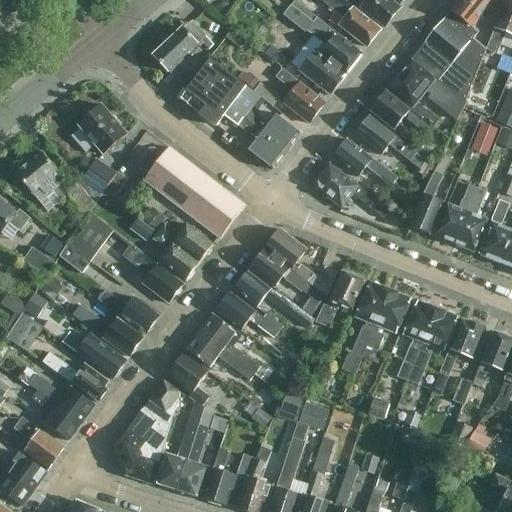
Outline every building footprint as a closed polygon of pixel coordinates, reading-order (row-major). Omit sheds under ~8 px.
[(0,0),(0,24),(15,2),(22,7),(26,0),(0,0)] [(368,47),(382,30),(343,0),(320,0),(329,6),(346,20),(341,26),(368,47)] [(386,28),(402,8),(392,0),(368,0),(361,9),(386,28)] [(459,61),(478,76),(488,50),(474,39),(479,33),(476,30),(484,20),(481,18),(495,1),(493,0),(461,0),(444,21),(471,45),(459,61)] [(511,0),(507,0),(483,65),(491,68),(496,54),(498,54),(502,45),(511,49),(511,0)] [(363,54),(317,20),(318,18),(295,1),(284,16),(306,33),(307,33),(314,38),(293,64),(301,71),(299,72),(332,96),(344,81),(343,80),(347,75),(363,54)] [(411,111),(419,117),(434,128),(439,121),(424,110),(425,109),(419,103),(428,91),(433,95),(430,99),(458,122),(469,105),(468,104),(478,76),(459,61),(471,45),(444,21),(425,45),(413,60),(413,59),(389,89),(413,109),(411,111)] [(215,46),(207,38),(200,30),(191,38),(184,30),(155,58),(170,74),(170,73),(184,87),(200,70),(192,61),(188,65),(184,60),(199,47),(198,46),(202,43),(210,51),(215,46)] [(276,63),(282,54),(272,46),(265,55),(276,63)] [(217,127),(225,117),(247,88),(211,61),(182,100),(217,127)] [(310,124),(321,110),(319,108),(324,102),(282,70),(276,78),(287,87),(285,90),(290,94),(285,100),(287,102),(285,105),(310,124)] [(239,78),(254,90),(260,82),(248,74),(247,76),(243,73),(239,78)] [(260,99),(265,103),(273,108),(280,99),(261,85),(254,94),(260,99)] [(245,119),(250,112),(253,108),(260,99),(254,94),(247,88),(225,117),(255,139),(247,149),(275,170),(289,152),(245,119)] [(411,111),(386,92),(371,112),(396,131),(406,118),(430,137),(436,129),(434,128),(419,117),(411,111),(411,110),(411,111)] [(511,128),(511,98),(508,97),(497,122),(511,128)] [(258,112),(265,103),(260,99),(253,108),(258,112)] [(99,109),(96,106),(87,114),(90,117),(80,126),(83,130),(73,138),(87,155),(97,146),(105,156),(128,136),(102,106),(99,109)] [(264,127),(260,124),(262,121),(250,112),(245,119),(289,152),(302,135),(274,114),(264,127)] [(435,167),(370,117),(365,124),(362,124),(357,130),(358,133),(356,136),(382,156),(390,146),(421,170),(419,172),(428,179),(433,173),(432,171),(435,167)] [(495,127),(483,123),(477,138),(488,143),(495,127)] [(498,145),(511,150),(511,134),(504,131),(498,145)] [(373,160),(348,141),(334,159),(359,178),(367,168),(392,187),(399,179),(373,159),(373,160)] [(169,148),(163,157),(154,150),(150,150),(139,164),(140,168),(149,175),(144,181),(221,239),(246,206),(169,148)] [(66,183),(43,154),(29,166),(25,164),(19,169),(21,172),(18,175),(49,213),(65,199),(58,190),(66,183)] [(443,156),(435,172),(444,176),(451,160),(443,156)] [(80,183),(97,204),(117,175),(99,162),(80,183)] [(376,200),(360,187),(330,165),(315,184),(315,188),(343,210),(353,196),(370,209),(376,200)] [(500,194),(511,199),(511,170),(510,170),(500,194)] [(432,236),(445,203),(433,199),(438,191),(437,191),(444,176),(435,172),(424,196),(411,228),(420,231),(421,233),(429,234),(432,236)] [(87,218),(97,204),(80,183),(79,182),(67,192),(73,201),(69,204),(72,207),(76,204),(87,218)] [(403,182),(396,190),(406,198),(413,189),(404,182),(403,182)] [(455,245),(478,189),(470,186),(464,201),(463,201),(460,209),(449,205),(436,237),(439,238),(445,242),(448,242),(455,245)] [(476,253),(489,221),(478,216),(481,208),(487,193),(478,189),(455,245),(463,248),(464,250),(471,251),(476,253)] [(370,209),(383,219),(390,211),(376,200),(370,209)] [(0,234),(9,242),(17,232),(23,237),(32,226),(28,223),(31,220),(20,211),(17,216),(0,202),(0,234)] [(511,237),(511,231),(500,227),(509,205),(500,202),(492,219),(492,224),(480,255),(490,259),(492,261),(501,265),(511,237)] [(158,230),(164,223),(167,219),(153,208),(144,219),(158,230)] [(68,246),(90,263),(115,232),(92,214),(68,246)] [(138,220),(130,230),(147,244),(156,233),(142,222),(138,220)] [(165,224),(160,232),(200,264),(207,256),(209,256),(213,250),(213,248),(214,246),(186,224),(176,237),(172,234),(175,231),(165,224)] [(250,270),(276,289),(284,277),(303,291),(303,290),(309,295),(314,288),(329,299),(338,273),(326,269),(318,278),(298,263),(307,251),(280,230),(250,270)] [(200,264),(160,232),(153,240),(162,247),(165,244),(168,247),(158,260),(186,282),(188,280),(191,279),(195,274),(195,271),(200,264)] [(511,237),(501,265),(511,269),(511,268),(511,237)] [(122,257),(138,269),(140,267),(151,276),(144,285),(170,304),(177,296),(179,295),(183,291),(182,289),(185,286),(132,245),(122,257)] [(60,257),(80,272),(82,274),(90,263),(68,246),(60,257)] [(23,262),(47,278),(56,264),(32,248),(23,262)] [(276,294),(248,273),(242,281),(238,284),(236,288),(234,291),(258,309),(267,297),(310,330),(316,323),(277,293),(276,294)] [(359,277),(354,277),(343,273),(329,307),(325,306),(318,324),(331,329),(340,307),(355,313),(367,283),(365,282),(359,277)] [(40,291),(54,302),(64,289),(50,278),(40,291)] [(368,348),(392,291),(384,288),(377,284),(374,284),(371,283),(357,318),(368,323),(366,327),(365,327),(353,355),(362,359),(364,359),(369,348),(368,348)] [(128,306),(114,295),(99,284),(93,291),(101,297),(99,300),(147,336),(149,333),(154,330),(155,325),(161,317),(135,297),(128,306)] [(402,295),(392,291),(368,348),(369,348),(379,352),(385,335),(381,334),(383,329),(399,335),(414,300),(410,299),(408,296),(402,295)] [(231,293),(216,312),(241,332),(250,321),(274,340),(283,329),(266,316),(264,319),(231,293)] [(36,295),(25,311),(38,320),(49,304),(36,295)] [(430,305),(425,302),(423,304),(420,303),(406,337),(414,340),(401,372),(411,376),(415,367),(416,367),(439,310),(431,307),(430,305)] [(112,329),(97,318),(80,306),(73,316),(130,358),(132,355),(136,352),(138,347),(145,339),(118,320),(112,329)] [(439,310),(416,367),(426,371),(433,354),(427,351),(429,346),(445,353),(459,318),(456,317),(455,315),(450,313),(448,314),(439,310)] [(6,339),(17,346),(33,322),(22,315),(6,339)] [(256,375),(261,369),(234,348),(242,337),(214,316),(201,333),(244,366),(256,375)] [(470,325),(463,322),(450,353),(450,352),(441,374),(449,378),(456,360),(461,362),(463,357),(474,361),(487,329),(484,328),(482,325),(477,323),(474,324),(471,323),(470,325)] [(87,345),(80,340),(71,333),(63,344),(114,381),(115,378),(118,378),(122,373),(122,370),(128,362),(94,336),(87,345)] [(244,366),(201,333),(187,351),(211,369),(219,358),(251,382),(256,375),(244,366)] [(511,337),(506,335),(503,336),(495,333),(482,365),(481,364),(473,384),(473,385),(485,391),(494,369),(504,373),(511,354),(511,337)] [(369,348),(364,359),(376,364),(381,353),(379,352),(369,348)] [(78,374),(63,363),(50,354),(43,364),(98,404),(108,390),(105,388),(110,382),(85,364),(78,374)] [(209,373),(185,354),(168,377),(192,395),(190,398),(203,408),(210,398),(197,389),(209,373)] [(342,370),(355,376),(362,359),(353,355),(351,354),(348,356),(342,370)] [(511,366),(500,398),(511,402),(511,400),(511,366)] [(65,396),(37,376),(27,368),(19,380),(28,387),(30,385),(38,392),(33,400),(49,411),(51,407),(55,410),(45,424),(70,442),(96,407),(71,388),(65,396)] [(272,385),(284,394),(292,383),(280,374),(272,385)] [(436,384),(445,388),(449,378),(441,374),(440,374),(436,384)] [(473,384),(462,380),(453,402),(464,407),(473,385),(473,384)] [(0,397),(2,400),(10,389),(0,381),(0,397)] [(174,418),(181,394),(164,381),(150,401),(151,401),(174,418)] [(281,412),(298,418),(304,401),(286,395),(281,412)] [(369,416),(384,421),(390,404),(375,399),(369,416)] [(159,464),(174,418),(151,401),(144,411),(143,411),(131,427),(116,448),(120,459),(156,471),(159,464)] [(299,423),(323,432),(330,412),(307,403),(299,423)] [(189,424),(209,431),(214,414),(195,404),(189,424)] [(251,420),(264,429),(272,419),(259,409),(251,420)] [(397,425),(413,430),(418,414),(402,409),(397,425)] [(50,470),(65,449),(23,418),(15,429),(24,436),(20,441),(29,448),(26,452),(50,470)] [(227,422),(215,418),(211,433),(222,436),(227,422)] [(449,442),(464,449),(473,429),(457,423),(449,442)] [(198,465),(209,431),(189,424),(186,434),(191,435),(189,440),(195,442),(179,492),(189,495),(190,497),(196,499),(198,498),(200,498),(209,469),(198,465)] [(487,430),(478,426),(466,451),(481,459),(493,442),(484,437),(487,430)] [(502,436),(511,441),(511,429),(506,427),(502,436)] [(315,497),(317,492),(318,492),(336,437),(326,433),(300,511),(329,511),(333,502),(315,497)] [(179,492),(195,442),(189,440),(191,435),(186,434),(178,459),(166,455),(157,485),(160,486),(161,488),(167,490),(169,488),(179,492)] [(306,443),(292,439),(272,503),(273,504),(270,511),(295,511),(301,496),(291,493),(306,443)] [(267,464),(272,453),(262,448),(256,459),(267,464)] [(238,477),(225,473),(231,453),(221,449),(205,500),(208,501),(210,504),(216,506),(221,505),(229,507),(233,492),(236,493),(241,478),(247,480),(254,460),(244,457),(238,477)] [(11,466),(7,463),(0,458),(2,455),(0,453),(0,470),(1,471),(2,469),(3,469),(2,469),(11,475),(10,476),(34,493),(48,473),(20,454),(11,466)] [(362,471),(375,475),(380,461),(367,457),(362,471)] [(152,485),(156,471),(120,459),(126,476),(152,485)] [(261,511),(264,504),(268,505),(274,487),(255,481),(257,477),(260,478),(265,464),(255,461),(248,479),(238,511),(242,511),(261,511)] [(352,511),(343,509),(344,505),(347,506),(360,469),(350,466),(334,511),(352,511)] [(0,498),(1,500),(7,504),(10,499),(24,508),(34,493),(10,476),(11,475),(2,469),(3,469),(2,469),(1,471),(0,470),(0,498)] [(405,502),(408,491),(414,474),(402,470),(393,498),(405,502)] [(511,511),(511,482),(498,475),(490,489),(506,498),(498,511),(511,511)] [(379,511),(383,500),(387,492),(390,485),(379,481),(368,511),(379,511)] [(411,511),(418,494),(408,491),(405,502),(401,511),(411,511)] [(7,504),(1,500),(0,498),(0,511),(9,511),(4,508),(7,504)] [(74,504),(69,511),(101,511),(100,510),(89,508),(80,503),(74,504)]
